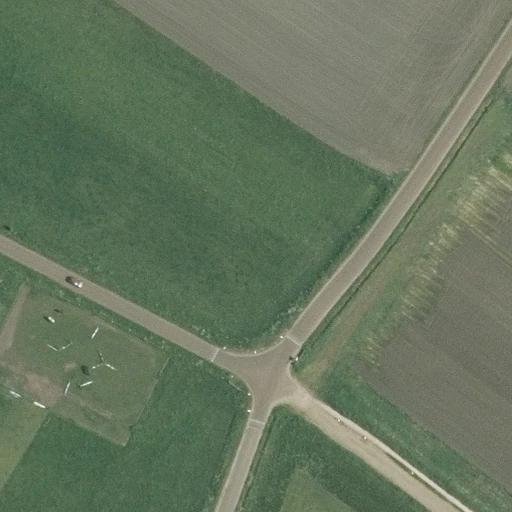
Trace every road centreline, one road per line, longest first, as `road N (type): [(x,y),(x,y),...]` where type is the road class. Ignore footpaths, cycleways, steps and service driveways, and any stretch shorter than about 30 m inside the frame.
road 1 (unclassified): [(269,379),(409,197),(511,40)]
road 2 (unclassified): [(269,379),(0,245)]
road 3 (track): [(269,379),(444,511)]
road 4 (unclassified): [(222,511),(269,379)]
